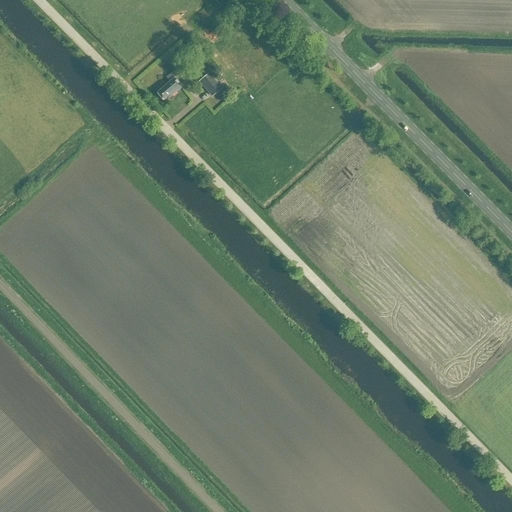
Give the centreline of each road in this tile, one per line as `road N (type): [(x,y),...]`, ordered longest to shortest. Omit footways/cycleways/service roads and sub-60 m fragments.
road 1 (tertiary): [(511,480),(37,0)]
road 2 (primary): [(511,239),(282,0)]
road 3 (unclassified): [(218,511),(0,284)]
